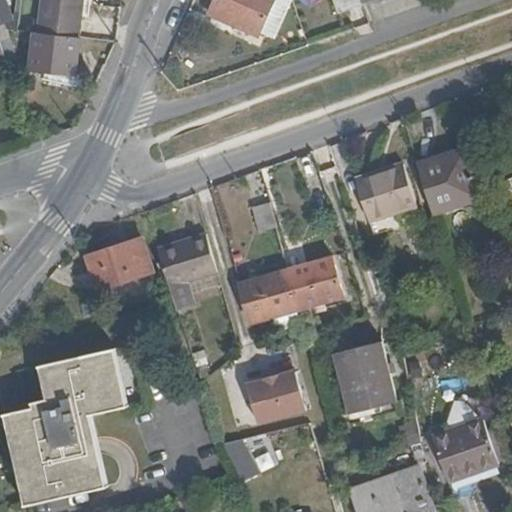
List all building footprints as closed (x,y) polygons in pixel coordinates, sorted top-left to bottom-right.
[(0,0),(0,26),(7,24),(16,21),(8,0),(0,0)] [(42,0),(39,33),(82,38),(85,0),(42,0)] [(275,36),(288,6),(276,0),(217,0),(211,14),(259,35),(262,31),(275,36)] [(335,0),(340,13),(364,5),(362,0),(335,0)] [(11,37),(9,30),(7,24),(0,26),(0,34),(2,40),(11,37)] [(78,74),(82,38),(39,33),(37,33),(33,70),(78,74)] [(7,84),(16,81),(11,67),(1,70),(7,84)] [(420,164),(436,214),(483,198),(468,148),(420,164)] [(391,174),(361,184),(376,234),(424,218),(407,163),(389,169),(391,174)] [(359,178),(361,184),(391,174),(389,169),(359,178)] [(511,178),(498,183),(511,222),(511,178)] [(277,229),(270,208),(255,213),(262,234),(277,229)] [(207,234),(159,250),(172,289),(176,300),(180,311),(196,306),(188,283),(218,272),(207,234)] [(101,291),(156,271),(143,238),(89,257),(101,291)] [(304,309),(311,307),(345,297),(334,257),(291,269),(304,309)] [(297,311),(304,309),(291,269),(242,283),(254,324),(273,318),(297,311)] [(297,311),(273,318),(278,333),(302,326),(297,311)] [(384,341),(367,345),(369,351),(386,347),(384,341)] [(367,345),(336,353),(351,414),(400,401),(386,347),(369,351),(367,345)] [(124,407),(111,351),(48,366),(55,398),(38,403),(39,408),(15,413),(34,503),(104,487),(88,415),(124,407)] [(245,382),(256,424),(304,412),(294,370),(279,374),(279,372),(259,376),(260,379),(245,382)] [(452,433),(482,422),(480,417),(466,401),(456,401),(449,423),(452,433)] [(486,421),(482,422),(452,433),(435,439),(457,501),(476,494),(469,475),(501,464),(486,421)] [(262,474),(244,439),(225,444),(245,481),(262,474)] [(436,511),(421,467),(355,490),(362,511),(436,511)] [(183,510),(199,505),(196,495),(181,499),(183,510)]
